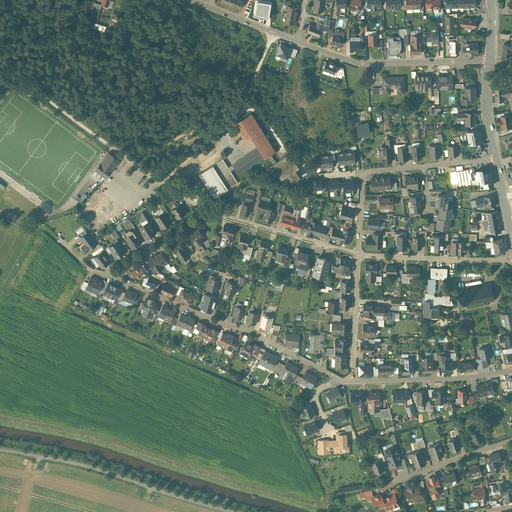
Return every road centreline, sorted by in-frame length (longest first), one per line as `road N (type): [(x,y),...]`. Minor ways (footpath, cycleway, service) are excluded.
road 1 (residential): [(333,376),(247,330),(112,275)]
road 2 (unclassified): [(232,511),(86,463),(0,448)]
road 3 (residential): [(488,60),(358,63),(297,41)]
road 4 (residential): [(511,370),(352,380)]
road 5 (residential): [(358,254),(206,212)]
road 6 (residential): [(511,258),(358,254)]
road 7 (residential): [(362,172),(495,158)]
road 8 (residential): [(352,380),(358,254)]
road 9 (residential): [(511,440),(394,482)]
